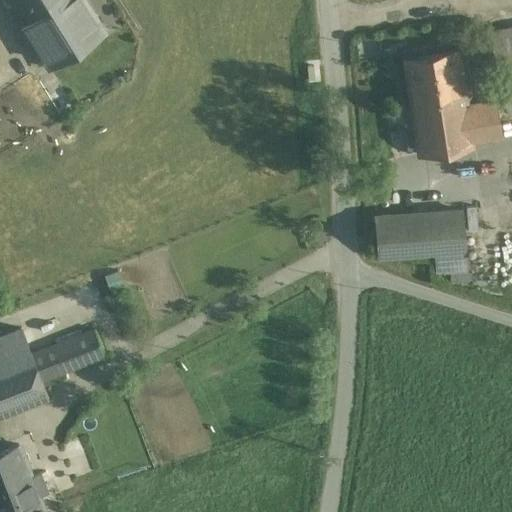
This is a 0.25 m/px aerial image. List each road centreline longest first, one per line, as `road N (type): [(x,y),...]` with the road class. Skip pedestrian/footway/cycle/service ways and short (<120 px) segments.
road 1 (tertiary): [(351,272),(324,0)]
road 2 (tertiary): [(330,511),(351,272)]
road 3 (unclassified): [(351,272),(511,324)]
